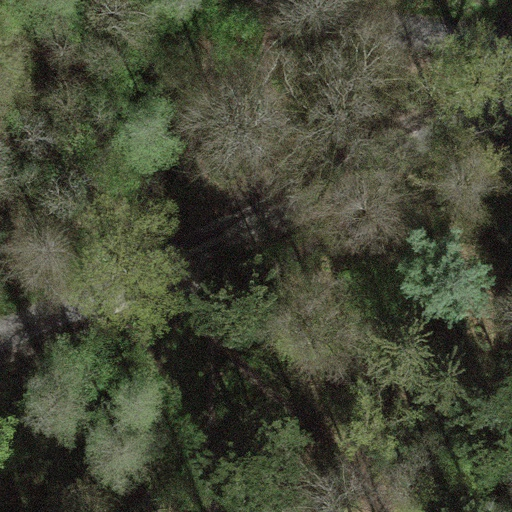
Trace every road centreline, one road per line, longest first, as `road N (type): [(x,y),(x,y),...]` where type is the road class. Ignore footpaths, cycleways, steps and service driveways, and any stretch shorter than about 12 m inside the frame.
road 1 (track): [(511,114),(440,138),(0,333)]
road 2 (track): [(511,67),(246,0)]
